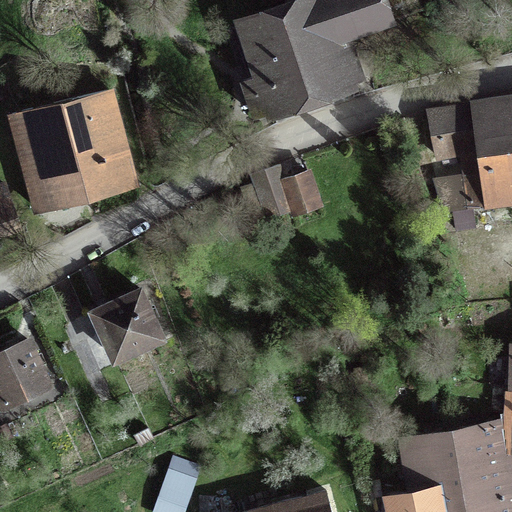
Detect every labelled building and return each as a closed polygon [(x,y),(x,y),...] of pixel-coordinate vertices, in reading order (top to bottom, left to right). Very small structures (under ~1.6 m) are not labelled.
[(364,34),(391,25),(388,16),(440,0),(288,0),(239,17),(258,73),(243,78),(255,113),(270,108),(270,110),(351,84),(342,58),(352,55),(344,32),(362,27),(364,34)] [(134,184),(110,87),(12,113),(37,206),(134,184)] [(511,200),(511,97),(427,110),(437,157),(461,152),(465,174),(435,179),(441,211),(511,200)] [(291,211),(318,203),(309,173),(283,181),(278,166),(253,174),(256,182),(242,187),(253,221),(290,209),(291,211)] [(0,226),(17,222),(5,179),(0,180),(0,226)] [(113,357),(161,337),(141,290),(93,310),(113,357)] [(28,339),(0,351),(0,392),(5,404),(48,385),(28,339)] [(441,501),(442,511),(511,511),(511,474),(508,450),(506,419),(400,437),(410,495),(418,497),(420,506),(441,501)] [(180,511),(197,467),(174,459),(154,511),(157,511),(180,511)] [(245,511),(332,511),(326,490),(245,511)] [(420,506),(418,497),(410,495),(389,500),(390,511),(442,511),(441,501),(420,506)]
